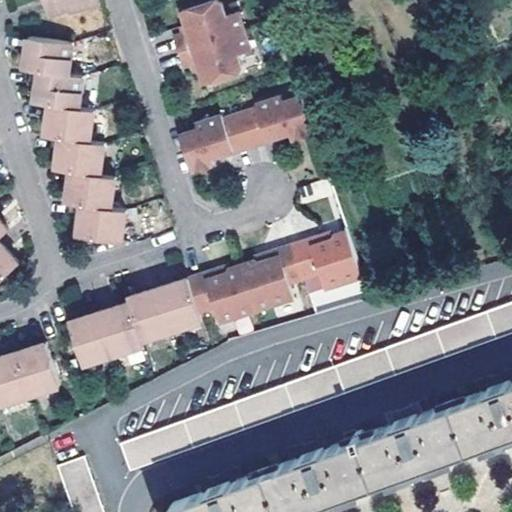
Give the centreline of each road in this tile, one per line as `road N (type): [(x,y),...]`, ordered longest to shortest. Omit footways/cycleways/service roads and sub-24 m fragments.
road 1 (residential): [(116,0),(183,211),(215,226),(257,208),(264,192)]
road 2 (residential): [(0,96),(59,282)]
road 3 (residential): [(59,282),(173,243)]
